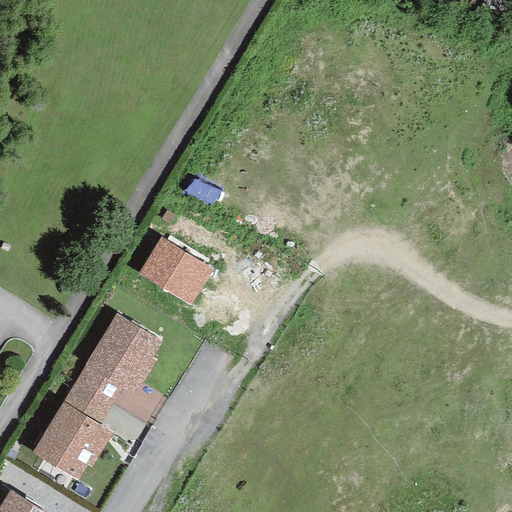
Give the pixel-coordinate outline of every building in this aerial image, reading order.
[(502,25),(511,5),(499,0),(483,0),(477,14),(502,25)] [(159,234),(136,271),(177,297),(200,259),(159,234)] [(63,407),(113,438),(136,453),(171,398),(150,385),(176,345),(124,312),(63,407)] [(63,407),(36,453),(82,484),(113,438),(63,407)] [(59,511),(8,481),(0,494),(0,511),(59,511)]
